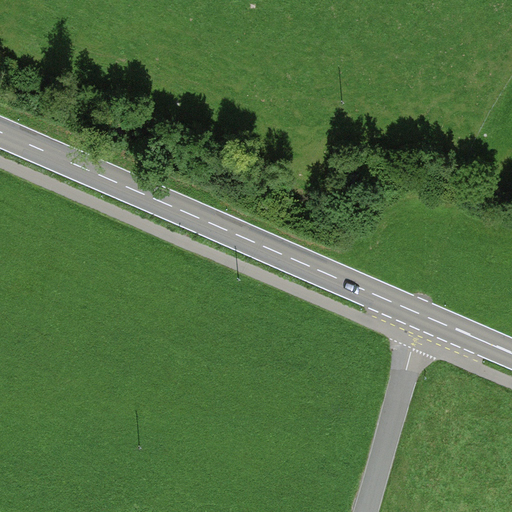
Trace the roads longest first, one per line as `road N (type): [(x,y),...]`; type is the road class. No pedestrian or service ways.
road 1 (secondary): [(0,133),(511,354)]
road 2 (track): [(367,511),(422,316)]
road 3 (track): [(459,200),(422,316)]
